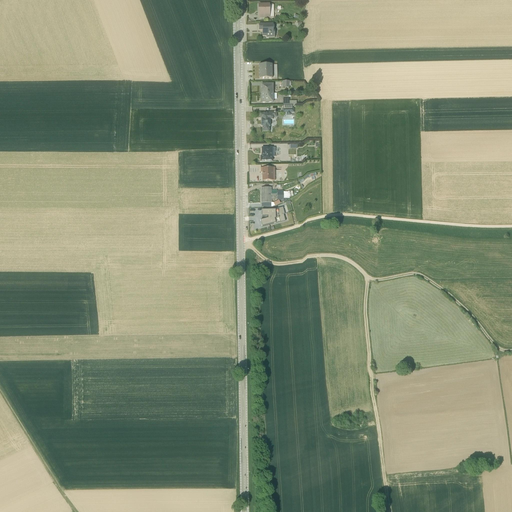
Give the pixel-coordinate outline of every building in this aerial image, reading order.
[(269,4),(258,5),(258,19),(269,19),(269,18),(273,18),(273,5),(269,5),(269,4)] [(258,25),(258,31),(263,31),(263,33),(262,33),(262,37),(266,37),(266,38),(275,38),(274,25),(273,25),(273,24),(258,25)] [(272,65),(259,65),(259,79),(272,79),(272,65)] [(273,94),(273,93),(273,88),(273,84),(260,84),(260,94),(273,94)] [(276,100),(276,94),(260,94),(261,103),(273,103),(273,100),(276,100)] [(283,109),(283,113),(286,113),(286,116),(290,116),(290,113),(293,113),(293,109),(292,109),(292,106),(283,106),(283,109)] [(273,113),(265,113),(265,114),(259,114),(259,119),(262,119),(262,120),(261,120),(261,127),(263,127),(263,128),(262,128),(262,132),(269,132),(269,127),(269,120),(272,120),(272,118),(276,118),(276,112),(273,112),(273,113)] [(260,157),(260,162),(272,162),(272,157),(275,157),(275,148),(272,148),(262,148),(262,157),(260,157)] [(274,168),(260,168),(260,172),(262,172),(262,181),(275,181),(274,168)] [(315,176),(300,180),(302,187),(315,183),(314,179),(316,179),(315,176)] [(286,201),(286,192),(283,192),(283,191),(271,192),(271,188),(260,188),(261,203),(271,203),(271,200),(282,200),(283,202),(286,201)] [(284,214),(282,208),(273,210),(261,210),(261,217),(265,217),(265,219),(260,221),(261,227),(262,227),(284,221),(283,215),(284,214)]
